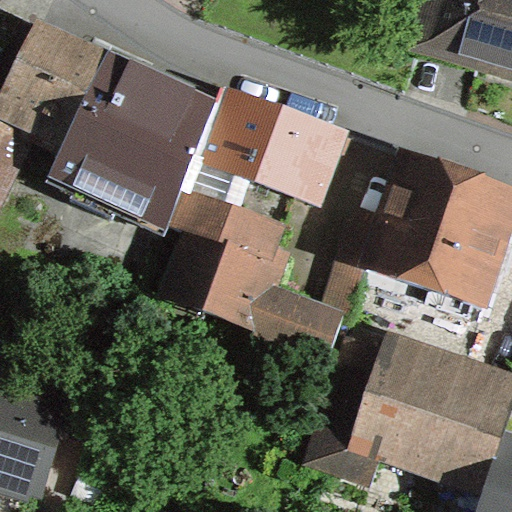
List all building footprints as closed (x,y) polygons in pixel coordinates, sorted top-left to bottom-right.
[(511,0),(429,0),(416,49),(511,77),(511,0)] [(63,155),(109,61),(39,28),(3,101),(37,118),(28,138),(63,155)] [(183,192),(195,160),(214,108),(109,60),(109,61),(63,155),(54,175),(78,186),(71,200),(115,220),(122,205),(170,226),(183,192)] [(342,132),(221,89),(214,108),(195,160),(295,198),(317,204),(342,132)] [(0,198),(28,138),(37,118),(3,101),(0,99),(0,198)] [(483,310),(511,226),(511,192),(404,155),(382,219),(369,257),(365,269),(483,310)] [(183,192),(283,229),(295,198),(195,160),(183,192)] [(283,229),(183,192),(170,226),(190,234),(270,264),(283,229)] [(356,209),(342,248),(369,257),(382,219),(356,209)] [(286,270),(270,264),(190,234),(166,298),(262,334),(277,294),(286,270)] [(345,319),(277,294),(262,334),(261,336),(328,362),(345,319)] [(347,444),(383,349),(354,340),(313,459),(372,479),(380,455),(347,444)] [(503,441),(511,412),(511,396),(383,349),(347,444),(380,455),(486,491),(503,441)] [(67,411),(0,390),(0,486),(26,495),(28,488),(42,492),(67,411)] [(511,511),(511,444),(503,441),(486,491),(479,511),(511,511)]
